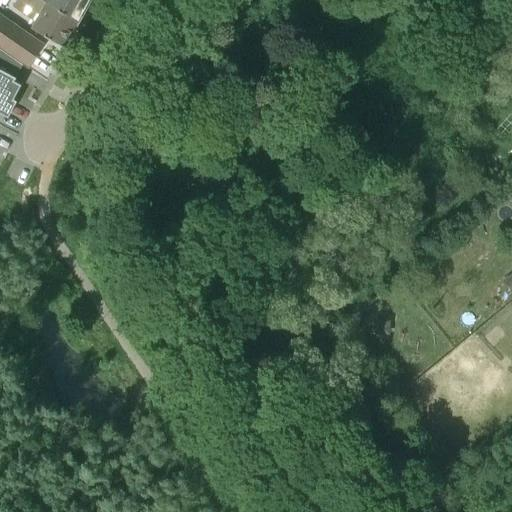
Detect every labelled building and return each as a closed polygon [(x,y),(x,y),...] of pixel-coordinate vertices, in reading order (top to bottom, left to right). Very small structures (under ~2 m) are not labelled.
[(39,14),(31,28),(65,47),(79,21),(45,2),(41,0),(15,0),(35,15),(37,13),(39,14)] [(41,0),(45,2),(79,21),(90,0),(41,0)] [(0,15),(0,49),(22,65),(28,69),(44,46),(0,15)] [(0,112),(8,117),(17,101),(13,99),(20,85),(14,81),(22,65),(0,49),(0,112)] [(390,319),(374,319),(374,335),(390,335),(390,319)]
